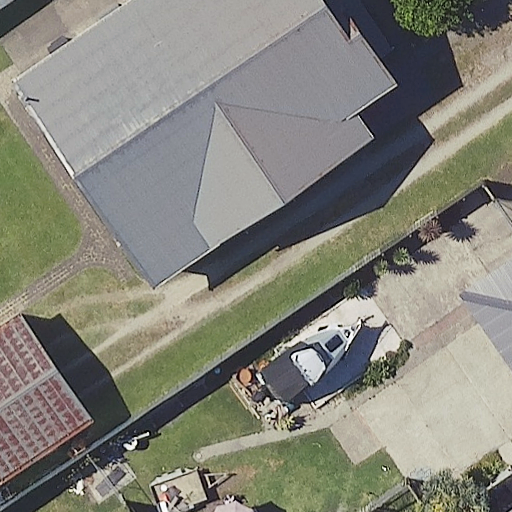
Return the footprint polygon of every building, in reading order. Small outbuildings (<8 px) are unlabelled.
[(0,0),(0,12),(18,0),(0,0)] [(416,126),(331,0),(169,0),(23,98),(159,300),(416,126)] [(511,275),(484,294),(511,334),(511,275)] [(420,361),(371,289),(285,346),(333,418),(420,361)] [(0,471),(90,417),(19,301),(0,313),(0,471)] [(511,471),(511,455),(470,356),(370,398),(418,511),(511,471)]
